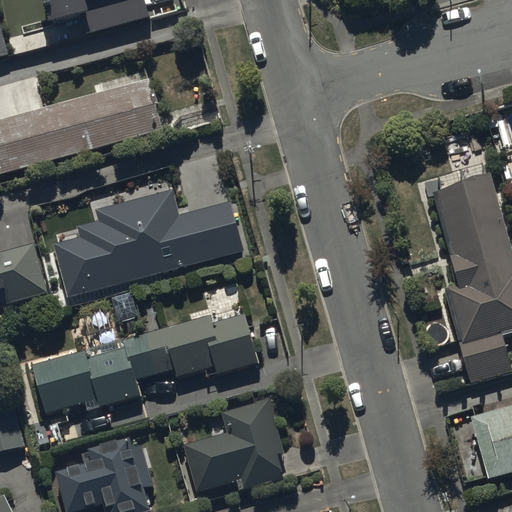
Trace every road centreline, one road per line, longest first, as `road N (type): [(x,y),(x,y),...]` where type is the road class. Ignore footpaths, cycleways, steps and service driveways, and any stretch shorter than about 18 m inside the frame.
road 1 (residential): [(417,511),(299,98)]
road 2 (residential): [(299,98),(511,40)]
